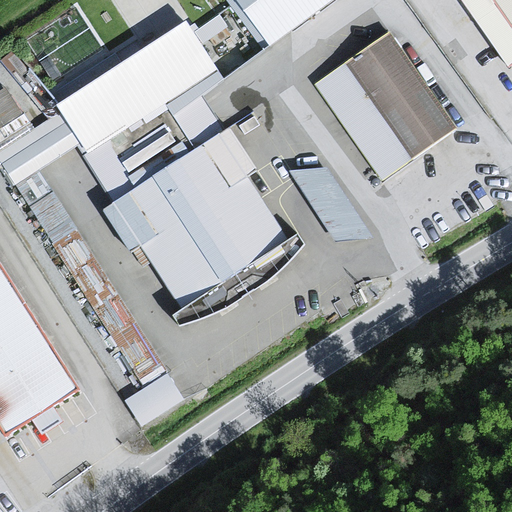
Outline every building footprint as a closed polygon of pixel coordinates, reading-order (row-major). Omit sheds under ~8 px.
[(232,0),(267,48),(337,0),(232,0)] [(511,0),(456,0),(508,73),(511,70),(511,0)] [(184,29),(57,109),(61,116),(78,146),(84,155),(213,73),(184,29)] [(385,38),(314,89),(383,185),(454,133),(385,38)] [(61,116),(0,150),(0,171),(11,189),(78,146),(61,116)] [(133,193),(100,214),(176,328),(234,308),(273,281),(301,247),(245,182),(256,173),(227,131),(196,150),(187,138),(125,180),(133,193)] [(327,156),(298,174),(341,244),(370,226),(327,156)] [(81,269),(138,378),(163,365),(105,256),(81,269)] [(0,434),(4,440),(77,393),(0,271),(0,434)] [(142,422),(187,398),(171,369),(126,393),(142,422)]
